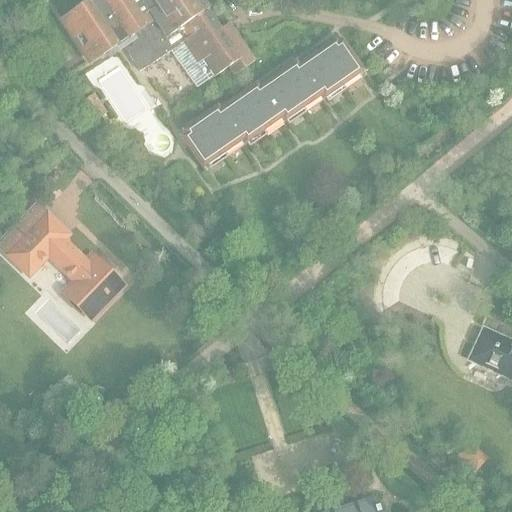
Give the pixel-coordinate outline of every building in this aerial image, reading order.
[(96,0),(64,22),(90,60),(119,40),(141,71),(170,51),(196,89),(228,68),(233,75),(253,62),(227,24),(218,30),(212,20),(214,19),(200,0),(96,0)] [(340,42),(336,45),(334,42),(297,68),(294,64),(258,89),(255,86),(218,111),(216,108),(183,131),(185,135),(181,138),(204,172),(245,144),(248,147),(284,121),(287,125),(324,99),(326,102),(364,76),(340,42)] [(79,103),(92,123),(107,113),(94,93),(79,103)] [(91,257),(84,263),(61,241),(66,236),(46,216),(7,256),(27,276),(47,256),(78,287),(67,298),(89,319),(121,287),(91,257)] [(468,361),(511,381),(511,344),(482,331),(468,361)] [(377,511),(373,499),(349,506),(351,511),(347,511),(332,511),(330,511),(377,511)]
